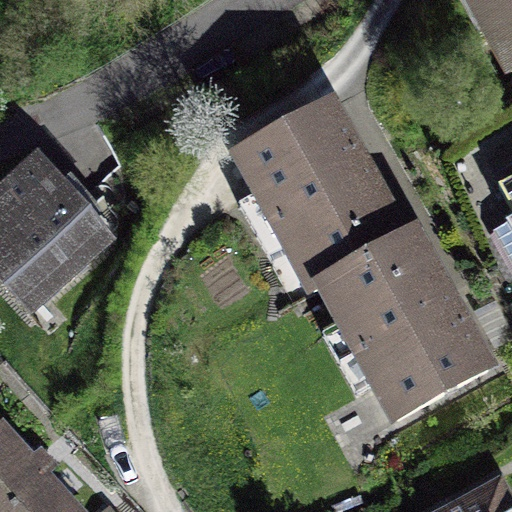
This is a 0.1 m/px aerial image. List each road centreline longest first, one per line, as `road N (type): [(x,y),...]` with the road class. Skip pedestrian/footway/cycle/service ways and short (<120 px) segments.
road 1 (residential): [(394,0),(357,63),(262,127),(196,194),(157,262),(138,320),(138,380),(147,465),(171,511)]
road 2 (residential): [(0,138),(115,88),(250,0)]
